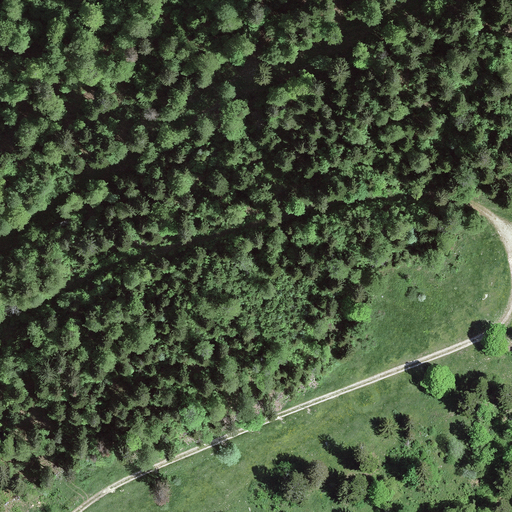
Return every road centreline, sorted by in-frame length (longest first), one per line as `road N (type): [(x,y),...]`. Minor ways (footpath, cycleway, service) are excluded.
road 1 (track): [(511,267),(502,226),(468,199),(348,200),(115,261),(0,315)]
road 2 (track): [(76,511),(125,479),(461,346),(511,314)]
road 3 (track): [(407,0),(208,101),(0,240)]
road 4 (track): [(215,511),(231,487),(329,406),(332,395)]
